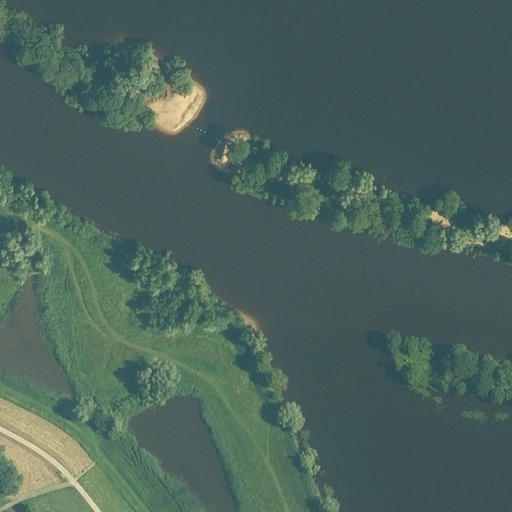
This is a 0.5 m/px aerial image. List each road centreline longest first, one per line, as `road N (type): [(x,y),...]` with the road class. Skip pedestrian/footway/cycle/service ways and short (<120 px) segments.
road 1 (track): [(0,205),(71,247),(105,324),(125,344),(191,362),(227,383),(279,511)]
road 2 (track): [(73,482),(99,455),(90,403),(119,338)]
road 3 (track): [(0,385),(63,417),(99,455)]
